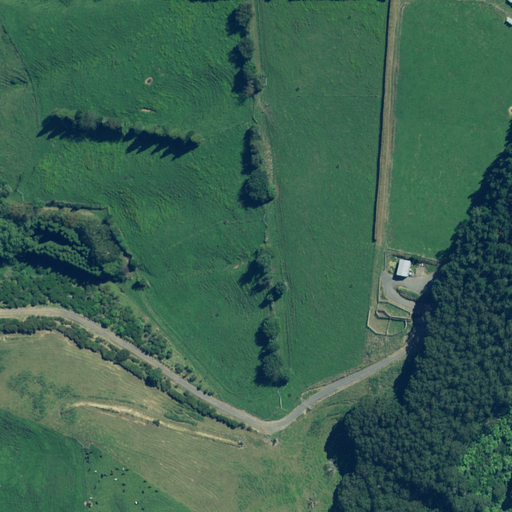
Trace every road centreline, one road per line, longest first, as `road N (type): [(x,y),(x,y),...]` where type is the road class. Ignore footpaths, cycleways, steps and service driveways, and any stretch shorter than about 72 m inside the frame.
road 1 (track): [(0,191),(26,208),(102,213),(136,302),(246,400),(280,397),(289,373),(250,0)]
road 2 (track): [(0,317),(66,311),(210,401),(274,428),(424,347),(457,272),(511,182)]
